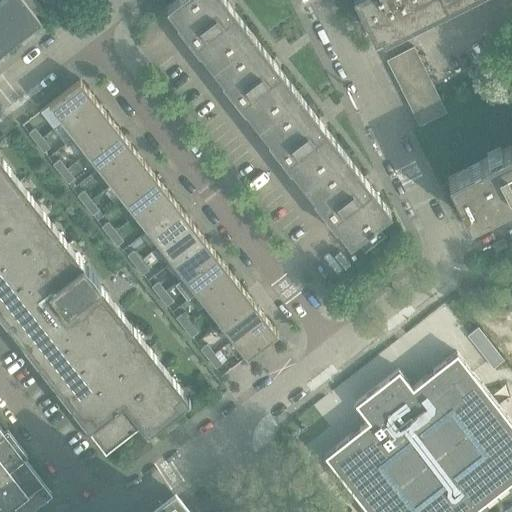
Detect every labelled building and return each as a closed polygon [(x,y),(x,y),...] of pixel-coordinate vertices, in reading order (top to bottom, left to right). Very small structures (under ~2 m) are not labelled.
[(43,10),(34,0),(0,0),(0,3),(26,36),(42,24),(36,16),(43,10)] [(213,67),(253,34),(226,0),(175,0),(167,7),(213,67)] [(433,1),(432,0),(357,0),(373,31),(379,28),(433,1)] [(26,36),(0,3),(0,34),(11,48),(26,36)] [(0,56),(11,48),(0,34),(0,56)] [(259,125),(299,93),(253,34),(213,67),(259,125)] [(417,59),(412,49),(414,48),(413,47),(387,60),(387,61),(389,60),(395,71),(417,59)] [(400,82),(423,70),(417,59),(395,71),(400,82)] [(405,92),(428,80),(423,70),(400,82),(405,92)] [(63,122),(94,97),(80,79),(49,104),(63,122)] [(411,103),(433,91),(428,80),(405,92),(411,103)] [(416,114),(439,103),(433,91),(411,103),(416,114)] [(305,185),(346,154),(299,93),(259,125),(305,185)] [(74,136),(105,112),(94,97),(63,122),(74,136)] [(419,125),(446,112),(446,111),(444,112),(439,103),(416,114),(421,123),(419,124),(419,125)] [(83,156),(118,129),(105,112),(74,136),(70,139),(83,156)] [(42,138),(35,128),(28,133),(36,143),(42,138)] [(99,169),(131,144),(118,129),(83,156),(96,172),(99,169)] [(50,147),(42,138),(36,143),(43,152),(50,147)] [(143,160),(131,144),(99,169),(112,184),(143,160)] [(511,145),(448,178),(469,220),(511,197),(511,145)] [(375,223),(390,211),(346,154),(305,185),(350,242),(354,239),(375,223)] [(0,314),(8,325),(15,319),(30,338),(23,344),(40,366),(57,388),(71,407),(89,429),(105,450),(136,426),(139,424),(147,434),(165,420),(180,409),(188,402),(190,401),(188,399),(182,390),(166,370),(165,369),(149,348),(134,329),(130,324),(117,307),(100,285),(99,284),(97,279),(89,269),(85,266),(84,264),(83,263),(70,247),(68,244),(51,223),(51,222),(35,202),(19,181),(2,159),(0,156),(0,314)] [(67,169),(59,159),(53,164),(60,174),(67,169)] [(124,200),(155,175),(143,160),(112,184),(124,200)] [(74,178),(67,169),(60,174),(68,183),(74,178)] [(136,215),(167,191),(155,175),(124,200),(136,215)] [(91,200),(84,190),(77,195),(85,205),(91,200)] [(148,230),(179,206),(167,191),(136,215),(148,230)] [(99,210),(91,200),(85,205),(92,215),(99,210)] [(159,245),(190,221),(179,206),(148,230),(159,245)] [(168,264),(203,237),(190,221),(159,245),(155,248),(168,264)] [(115,231),(108,222),(101,227),(109,236),(115,231)] [(386,236),(386,235),(385,235),(375,223),(354,239),(364,252),(364,253),(386,236)] [(123,241),(115,231),(109,236),(116,246),(123,241)] [(184,277),(216,253),(203,237),(168,264),(181,280),(184,277)] [(491,244),(495,252),(508,246),(504,238),(491,244)] [(141,260),(134,250),(127,255),(135,265),(141,260)] [(196,293),(228,268),(216,253),(184,277),(196,293)] [(149,269),(141,260),(135,265),(142,275),(149,269)] [(208,308),(240,284),(228,268),(196,293),(208,308)] [(165,291),(158,281),(151,287),(159,296),(165,291)] [(221,324),(252,299),(240,284),(208,308),(221,324)] [(173,301),(165,291),(159,296),(166,306),(173,301)] [(233,339),(264,315),(252,299),(221,324),(233,339)] [(190,322),(182,313),(176,318),(183,327),(190,322)] [(246,357),(278,333),(264,315),(233,339),(246,357)] [(197,332),(190,322),(183,327),(191,337),(197,332)] [(478,327),(467,335),(493,368),(503,360),(478,327)] [(214,354),(207,344),(200,349),(208,359),(214,354)] [(222,363),(214,354),(208,359),(215,368),(222,363)] [(374,431),(325,470),(357,511),(485,511),(511,491),(511,435),(457,366),(408,405),(388,379),(354,405),(374,431)] [(0,511),(21,511),(15,503),(42,480),(24,456),(27,453),(7,428),(4,430),(0,425),(0,511)] [(310,466),(300,474),(320,500),(330,492),(310,466)] [(190,511),(175,493),(150,511),(190,511)]
